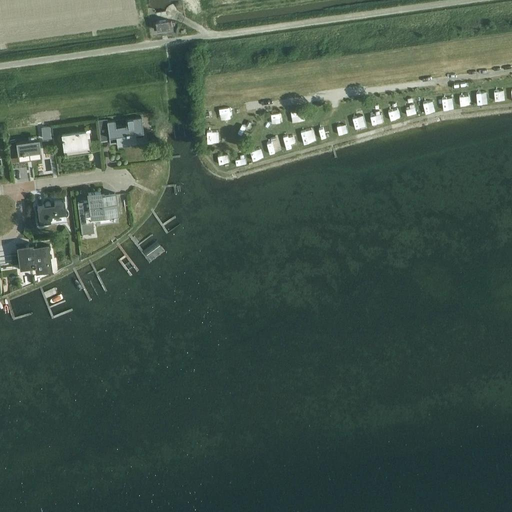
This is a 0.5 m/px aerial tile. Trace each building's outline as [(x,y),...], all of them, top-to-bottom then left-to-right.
[(170,22),(167,22),(167,21),(156,22),(156,23),(152,24),(153,30),(156,30),(157,31),(168,30),(168,29),(171,28),(170,22)] [(337,82),(324,84),(325,90),(338,88),(337,82)] [(114,120),(107,121),(110,141),(116,140),(117,144),(136,141),(134,132),(142,131),(140,117),(125,119),(126,125),(121,126),(121,124),(114,125),(114,120)] [(105,119),(99,120),(101,139),(108,138),(105,119)] [(50,138),(49,129),(49,125),(41,126),(42,130),(40,130),(41,139),(50,138)] [(86,130),(61,133),(64,155),(91,151),(90,140),(87,140),(86,130)] [(17,146),(9,147),(11,162),(12,162),(11,161),(27,159),(27,158),(30,158),(30,159),(37,158),(37,156),(36,150),(40,149),(39,139),(36,139),(28,140),(16,142),(16,143),(17,143),(17,146)] [(88,200),(76,202),(80,233),(93,231),(90,215),(117,211),(115,192),(100,194),(100,192),(87,193),(88,200)] [(45,203),(44,204),(37,205),(39,222),(56,220),(56,221),(64,220),(63,208),(65,208),(63,199),(53,201),(54,203),(50,203),(49,202),(48,202),(46,202),(45,202),(45,203)] [(18,253),(11,254),(12,263),(19,262),(20,269),(31,268),(30,266),(34,265),(35,271),(50,269),(50,265),(51,265),(48,245),(33,247),(32,243),(17,245),(18,253)]
